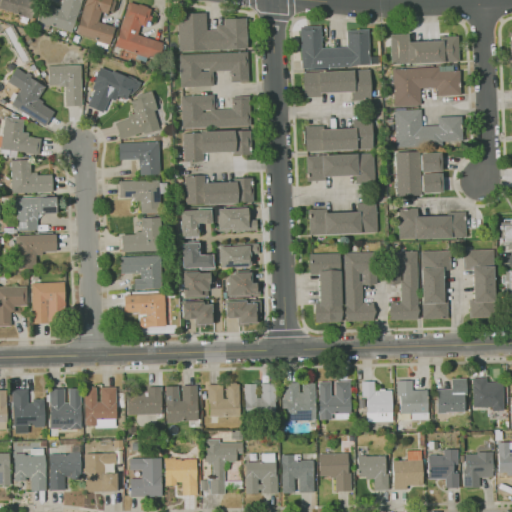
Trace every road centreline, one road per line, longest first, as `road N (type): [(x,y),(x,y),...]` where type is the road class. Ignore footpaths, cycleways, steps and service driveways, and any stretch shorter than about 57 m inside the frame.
road 1 (residential): [(272,0),(290,350)]
road 2 (tertiary): [(290,350),(0,357)]
road 3 (tertiary): [(511,343),(290,350)]
road 4 (residential): [(94,355),(81,146)]
road 5 (residential): [(484,4),(493,164),(483,185)]
road 6 (residential): [(511,2),(354,0)]
